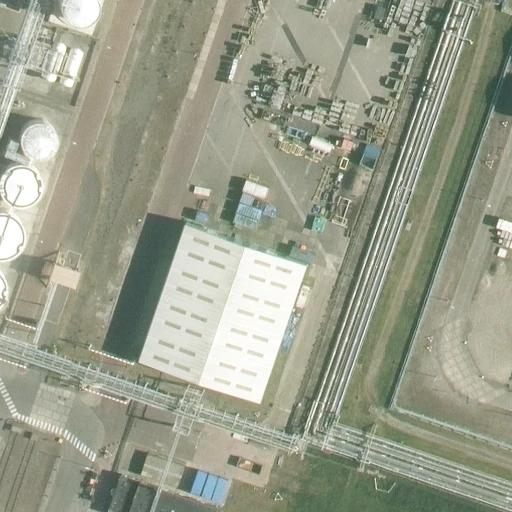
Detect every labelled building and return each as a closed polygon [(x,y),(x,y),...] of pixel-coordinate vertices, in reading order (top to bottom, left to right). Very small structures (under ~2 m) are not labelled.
[(41,117),(20,138),(43,162),(64,140),(41,117)] [(7,202),(44,198),(40,162),(4,166),(7,202)] [(34,237),(10,205),(0,212),(0,256),(3,261),(34,237)] [(308,263),(188,222),(142,358),(262,399),(308,263)] [(142,475),(179,487),(186,467),(149,454),(142,475)] [(228,501),(235,479),(206,470),(199,491),(228,501)] [(214,511),(216,506),(122,474),(108,511),(214,511)]
